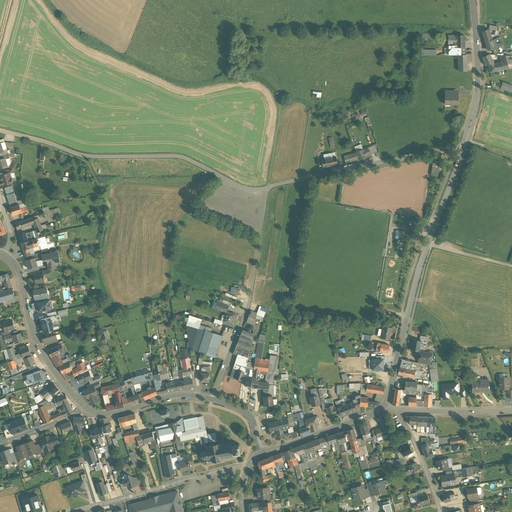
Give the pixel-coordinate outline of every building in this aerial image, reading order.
[(489,29),(482,32),(485,42),(492,40),(491,35),(495,35),(496,31),(489,29)] [(464,36),(448,36),(449,44),(446,44),(446,47),(453,47),(453,53),(453,55),(457,55),(457,48),(464,47),(464,36)] [(492,40),(485,42),(488,50),(495,48),(498,47),(496,39),(492,40)] [(498,47),(495,48),(497,55),(501,55),(503,55),(503,53),(501,46),(498,47)] [(467,71),(467,55),(458,55),(458,71),(467,71)] [(489,55),(482,58),(486,66),(489,64),(493,63),(489,55)] [(502,62),(497,63),(499,69),(508,67),(507,61),(502,62)] [(511,85),(503,82),(500,89),(511,92),(511,85)] [(455,91),(445,91),(445,104),(457,105),(458,104),(458,102),(457,101),(456,101),(457,96),(458,96),(458,95),(455,95),(455,91)] [(368,147),(363,150),(366,157),(371,155),(368,147)] [(363,150),(356,152),(359,159),(359,160),(366,157),(363,150)] [(331,153),(324,155),(324,158),(321,158),(323,168),(337,164),(336,157),(332,157),(331,153)] [(354,153),(344,156),(346,163),(356,160),(354,153)] [(441,159),(431,158),(431,161),(434,162),(432,176),(438,177),(441,159)] [(10,174),(6,175),(5,175),(0,176),(3,186),(14,182),(14,181),(14,179),(12,178),(11,178),(10,174)] [(12,186),(5,188),(7,195),(14,193),(12,186)] [(14,193),(7,195),(9,201),(16,199),(14,193)] [(19,205),(10,207),(13,215),(22,213),(21,209),(19,205)] [(42,209),(46,219),(61,215),(59,208),(50,211),(49,207),(42,209)] [(36,219),(32,220),(34,224),(35,228),(41,226),(38,218),(36,219)] [(26,220),(15,224),(17,230),(28,226),(26,220)] [(37,231),(30,233),(32,240),(33,240),(40,238),(38,233),(37,233),(37,231)] [(399,239),(408,241),(409,232),(400,231),(399,239)] [(25,233),(19,235),(21,243),(32,240),(30,233),(26,234),(25,233)] [(32,240),(21,243),(23,250),(35,247),(33,240),(32,240)] [(53,253),(42,255),(43,260),(43,261),(47,260),(49,269),(57,268),(55,263),(58,262),(57,256),(54,257),(53,253)] [(30,259),(26,261),(28,269),(37,267),(35,261),(35,258),(32,259),(30,259)] [(43,274),(34,275),(36,283),(40,283),(45,282),(44,278),(43,275),(43,274)] [(46,288),(34,290),(34,295),(35,295),(36,299),(39,298),(46,297),(47,297),(46,288)] [(7,290),(4,291),(6,299),(15,297),(12,289),(7,290)] [(39,302),(36,303),(37,309),(38,312),(47,310),(53,309),(51,300),(46,301),(43,301),(39,302)] [(228,306),(222,304),(223,303),(222,303),(218,301),(215,309),(226,312),(226,311),(228,306)] [(226,311),(226,312),(223,321),(223,322),(232,324),(235,314),(226,311)] [(256,314),(250,311),(246,322),(254,325),(256,314)] [(50,318),(41,320),(44,332),(54,330),(58,329),(58,326),(52,328),(52,325),(53,325),(52,322),(51,322),(50,318)] [(12,321),(3,323),(5,331),(11,329),(14,329),(12,321)] [(199,328),(186,324),(190,349),(193,350),(193,346),(199,328)] [(393,329),(383,326),(382,329),(381,336),(380,338),(390,340),(393,329)] [(205,330),(199,328),(193,346),(193,350),(215,357),(222,336),(205,330)] [(253,334),(243,330),(234,354),(238,355),(248,357),(253,334)] [(21,333),(13,335),(14,338),(15,343),(23,341),(21,333)] [(54,336),(48,338),(43,339),(44,345),(50,343),(52,342),(52,341),(57,340),(56,335),(54,336)] [(255,363),(269,364),(270,360),(262,359),(265,335),(260,335),(255,363)] [(421,342),(413,340),(411,350),(417,351),(419,351),(420,347),(421,342)] [(389,345),(377,343),(377,346),(380,347),(379,351),(388,353),(389,345)] [(61,345),(47,351),(51,357),(57,354),(64,351),(62,347),(61,345)] [(20,349),(18,350),(19,355),(20,356),(22,356),(23,357),(24,357),(31,354),(28,346),(20,349)] [(12,348),(7,349),(11,361),(14,360),(16,359),(15,356),(12,348)] [(419,351),(417,351),(417,353),(418,353),(419,355),(418,360),(419,360),(419,363),(431,365),(432,354),(419,351)] [(248,357),(238,355),(234,368),(238,370),(238,369),(245,372),(245,370),(248,357)] [(25,358),(24,358),(26,362),(28,367),(35,364),(31,356),(25,358)] [(270,356),(270,360),(269,364),(268,371),(268,372),(270,373),(270,378),(273,379),(274,374),(278,374),(278,371),(276,371),(278,357),(270,356)] [(59,357),(53,361),(57,367),(63,365),(62,363),(59,357)] [(186,359),(182,360),(184,369),(190,368),(189,359),(186,359)] [(11,361),(7,362),(11,373),(17,370),(15,363),(14,360),(11,361)] [(383,362),(383,360),(376,360),(369,360),(369,370),(383,369),(383,362)] [(407,370),(411,370),(412,362),(402,360),(400,368),(407,370)] [(75,361),(68,363),(72,370),(72,371),(78,368),(77,365),(75,361)] [(72,371),(74,374),(75,376),(78,375),(81,373),(88,370),(86,366),(85,366),(83,362),(77,365),(79,368),(78,368),(72,371)] [(68,363),(59,367),(62,374),(65,372),(72,370),(68,363)] [(269,364),(255,363),(254,369),(267,371),(268,371),(269,364)] [(164,379),(161,379),(162,382),(166,381),(166,383),(169,378),(166,365),(162,366),(162,372),(163,373),(164,379)] [(184,369),(182,370),(182,371),(183,375),(184,381),(192,379),(190,368),(184,369)] [(407,370),(400,368),(398,374),(407,376),(407,370)] [(245,372),(238,369),(238,370),(235,379),(242,381),(243,376),(245,372)] [(430,369),(431,382),(438,381),(437,369),(430,369)] [(43,375),(41,370),(26,375),(29,384),(39,381),(44,379),(43,375)] [(88,370),(81,373),(78,375),(81,383),(89,380),(91,379),(88,370)] [(260,373),(254,372),(252,382),(251,387),(258,388),(259,383),(260,373)] [(149,381),(153,379),(151,373),(132,378),(134,384),(149,381)] [(205,374),(201,373),(201,375),(201,378),(200,381),(209,382),(209,374),(205,374)] [(184,384),(185,388),(184,381),(183,375),(180,376),(180,375),(174,376),(174,378),(178,378),(178,381),(180,381),(181,385),(184,384)] [(99,376),(91,379),(89,380),(90,384),(96,382),(101,380),(99,376)] [(502,378),(502,381),(499,381),(500,389),(503,389),(504,387),(506,389),(509,389),(509,387),(507,386),(509,384),(507,382),(508,381),(508,377),(502,378)] [(132,378),(123,381),(126,387),(127,388),(131,387),(134,386),(134,384),(132,378)] [(184,381),(185,388),(194,387),(192,379),(184,381)] [(475,383),(472,383),(472,392),(489,391),(489,392),(490,392),(489,386),(488,379),(480,380),(480,382),(475,383)] [(174,382),(166,383),(167,387),(167,392),(175,391),(174,382)] [(417,383),(406,382),(405,390),(416,391),(417,391),(417,383)] [(54,384),(48,389),(52,394),(58,389),(54,384)] [(119,390),(116,384),(101,388),(102,395),(108,394),(116,392),(120,391),(119,390)] [(456,384),(442,385),(443,399),(448,398),(448,393),(458,392),(458,388),(456,388),(456,384)] [(273,395),(274,385),(269,385),(269,389),(263,388),(263,396),(273,395)] [(385,387),(367,385),(366,392),(374,393),(379,393),(383,394),(385,387)] [(141,389),(136,391),(135,388),(134,386),(131,387),(134,396),(134,395),(142,393),(141,389)] [(95,387),(89,389),(84,391),(87,398),(88,399),(89,398),(92,404),(98,401),(95,394),(97,393),(95,388),(95,387)] [(151,389),(146,391),(148,398),(157,394),(155,387),(151,389)] [(326,388),(318,389),(323,409),(326,408),(329,407),(329,406),(334,404),(331,398),(324,400),(322,392),(326,392),(326,388)] [(48,389),(42,394),(46,399),(52,394),(48,389)] [(398,405),(400,393),(401,390),(395,389),(392,405),(398,405)] [(142,393),(134,395),(137,402),(145,399),(142,393)] [(65,394),(54,399),(55,401),(56,405),(56,406),(63,403),(68,401),(65,394)] [(318,394),(313,395),(313,397),(312,397),(310,397),(312,406),(320,404),(318,394)] [(34,399),(37,404),(43,400),(39,395),(34,399)] [(121,395),(116,396),(118,402),(115,403),(116,408),(123,407),(121,395)] [(273,395),(263,396),(264,405),(277,403),(277,398),(274,399),(273,395)] [(360,395),(349,399),(349,400),(347,401),(347,403),(345,404),(353,401),(353,400),(356,398),(357,401),(360,400),(360,397),(360,395)] [(416,398),(409,397),(409,399),(408,406),(416,406),(416,402),(416,398)] [(353,401),(345,404),(349,414),(357,411),(356,407),(354,401),(353,401)] [(334,404),(329,406),(329,407),(326,408),(328,414),(336,411),(335,407),(334,404)] [(338,407),(337,407),(338,410),(341,417),(349,414),(345,404),(338,407)] [(64,407),(61,408),(62,412),(64,417),(68,415),(68,414),(73,413),(70,405),(64,407)] [(167,409),(165,410),(164,409),(164,410),(162,411),(163,416),(163,417),(166,417),(167,417),(166,416),(168,416),(169,417),(169,416),(169,415),(170,414),(171,414),(171,413),(170,413),(169,411),(170,411),(170,410),(169,411),(167,409),(168,408),(167,408),(167,409)] [(62,412),(50,417),(51,421),(51,422),(64,417),(62,412)] [(298,420),(305,418),(304,412),(292,415),(294,421),(298,420)] [(135,414),(128,415),(130,424),(136,422),(135,414)] [(128,415),(118,418),(121,427),(121,429),(122,428),(122,426),(130,424),(128,415)] [(203,416),(196,418),(183,421),(182,421),(182,420),(179,421),(176,422),(169,423),(169,424),(154,427),(157,438),(157,439),(158,445),(161,445),(171,443),(173,442),(172,439),(172,437),(179,436),(180,441),(182,441),(198,437),(203,436),(207,435),(203,416)] [(383,416),(378,418),(382,428),(378,429),(380,436),(390,433),(387,425),(387,426),(383,416)] [(305,420),(306,427),(309,426),(309,428),(310,433),(311,433),(310,432),(317,430),(317,429),(318,429),(316,424),(314,417),(312,418),(305,420)] [(427,417),(417,417),(417,424),(417,426),(420,426),(426,426),(427,417)] [(435,417),(427,417),(426,426),(429,426),(430,426),(434,426),(435,417)] [(107,418),(100,419),(102,426),(109,424),(107,418)] [(305,418),(298,420),(300,429),(306,427),(305,420),(305,418)] [(10,428),(12,433),(27,428),(24,419),(9,424),(10,428)] [(287,419),(275,422),(277,430),(281,428),(289,426),(288,423),(287,419)] [(70,422),(61,425),(64,433),(73,430),(70,422)] [(275,422),(268,423),(270,431),(277,430),(275,422)] [(109,424),(102,426),(102,428),(103,433),(112,431),(110,424),(109,424)] [(367,424),(360,427),(362,435),(365,434),(369,432),(367,424)] [(300,429),(298,429),(301,436),(310,433),(309,428),(309,426),(306,427),(300,429)] [(121,427),(117,428),(118,433),(115,434),(117,440),(124,437),(122,432),(121,429),(121,427)] [(12,433),(10,428),(4,431),(6,438),(13,436),(12,433)] [(102,428),(96,429),(98,438),(102,437),(101,436),(104,436),(103,433),(102,428)] [(96,429),(90,431),(92,439),(95,438),(95,439),(98,438),(96,429)] [(353,429),(347,431),(350,440),(350,441),(356,440),(353,429)] [(136,431),(127,432),(127,434),(128,438),(139,436),(138,430),(136,431)] [(344,431),(336,434),(338,441),(338,444),(343,442),(347,441),(344,431)] [(152,432),(143,435),(145,442),(151,441),(154,440),(152,432)] [(215,432),(208,434),(209,442),(211,442),(212,445),(215,444),(214,441),(216,441),(215,432)] [(291,435),(283,434),(282,432),(277,433),(278,436),(286,440),(292,439),(291,435)] [(336,434),(327,437),(329,444),(336,442),(338,441),(336,434)] [(49,438),(49,436),(44,438),(44,440),(41,441),(42,443),(45,451),(53,448),(52,446),(59,443),(56,435),(49,438)] [(143,435),(140,435),(140,436),(136,437),(139,444),(145,442),(143,435)] [(179,436),(172,437),(172,439),(173,442),(176,442),(176,443),(177,450),(184,448),(183,442),(182,442),(182,441),(180,441),(179,436)] [(367,439),(368,442),(372,441),(373,445),(376,444),(374,439),(374,437),(367,439)] [(356,440),(350,441),(354,457),(368,454),(365,443),(363,438),(356,440)] [(319,439),(314,441),(316,449),(318,453),(322,451),(322,448),(319,439)] [(39,444),(35,446),(33,441),(25,444),(29,455),(35,453),(36,455),(42,453),(42,452),(39,444)] [(221,444),(217,444),(217,443),(216,442),(216,443),(216,444),(215,444),(212,445),(210,445),(210,444),(209,444),(209,445),(209,446),(206,446),(205,446),(204,446),(201,447),(199,447),(200,452),(200,453),(199,453),(199,454),(200,454),(201,456),(200,457),(201,457),(203,458),(203,460),(202,461),(202,462),(203,463),(204,463),(204,464),(204,465),(205,465),(209,464),(209,461),(212,461),(212,462),(213,461),(213,462),(214,462),(213,461),(219,460),(219,461),(220,461),(220,460),(220,459),(224,459),(224,460),(225,460),(225,459),(228,458),(229,459),(229,458),(233,457),(233,458),(234,458),(234,457),(235,456),(237,456),(238,456),(237,455),(237,452),(239,452),(240,453),(241,452),(239,451),(239,450),(240,450),(240,449),(239,450),(239,447),(239,446),(238,446),(238,445),(239,444),(238,443),(237,445),(236,445),(235,444),(235,442),(235,441),(234,442),(232,442),(231,442),(231,441),(230,441),(230,442),(226,443),(226,442),(225,442),(225,443),(222,443),(221,442),(221,443),(221,444)] [(314,441),(304,444),(306,451),(306,453),(313,451),(314,450),(316,449),(314,441)] [(25,444),(16,447),(18,452),(14,453),(17,462),(23,460),(22,457),(29,455),(25,444)] [(304,444),(295,448),(296,451),(297,454),(302,452),(306,451),(304,444)] [(428,446),(427,444),(421,446),(426,458),(430,456),(430,457),(437,455),(435,451),(433,451),(432,449),(431,450),(431,449),(429,450),(428,446)] [(409,445),(400,448),(402,451),(403,456),(412,453),(409,445)] [(295,448),(284,452),(287,459),(288,461),(296,457),(293,452),(296,451),(295,448)] [(85,451),(89,464),(96,462),(92,449),(85,451)] [(9,450),(0,453),(4,464),(11,461),(13,461),(11,455),(9,450)] [(138,466),(133,452),(129,453),(134,468),(138,466)] [(281,454),(272,457),(275,464),(277,463),(283,460),(281,454)] [(347,455),(342,457),(345,469),(350,468),(347,455)] [(192,456),(184,458),(184,462),(178,463),(179,468),(180,472),(191,469),(190,465),(194,464),(192,456)] [(170,457),(162,459),(166,477),(173,476),(172,474),(175,473),(174,469),(173,470),(170,458),(170,457)] [(272,457),(266,459),(268,467),(271,466),(275,465),(275,464),(272,457)] [(296,457),(288,461),(290,467),(292,467),(294,466),(298,464),(296,457)] [(313,458),(308,460),(308,461),(310,467),(311,470),(318,468),(315,458),(313,458)] [(266,459),(259,462),(258,464),(260,470),(263,469),(268,467),(266,459)] [(445,459),(436,461),(438,470),(445,469),(447,468),(445,459)] [(78,461),(71,464),(73,471),(81,469),(78,461)] [(305,462),(299,464),(301,470),(310,467),(308,461),(305,462)] [(408,466),(403,468),(406,475),(411,473),(419,470),(418,470),(417,466),(416,463),(408,466)] [(71,464),(64,466),(65,470),(67,470),(68,473),(73,471),(71,464)] [(470,468),(461,469),(463,476),(471,475),(470,468)] [(461,469),(454,471),(454,474),(455,478),(463,476),(461,469)] [(264,473),(261,474),(262,483),(269,481),(268,476),(264,477),(264,473)] [(446,475),(440,476),(440,477),(442,476),(444,487),(456,484),(455,478),(454,474),(446,475)] [(128,475),(125,480),(126,480),(122,481),(123,486),(127,485),(128,488),(133,486),(133,487),(136,486),(135,485),(135,483),(134,480),(133,478),(133,477),(128,475)] [(83,481),(75,484),(75,485),(67,487),(70,496),(80,493),(80,491),(85,490),(83,483),(83,481)] [(373,484),(371,485),(373,491),(374,494),(378,493),(378,492),(380,491),(381,492),(385,491),(384,487),(384,486),(383,481),(373,484)] [(102,482),(97,483),(100,495),(106,493),(104,485),(102,482)] [(363,486),(359,487),(358,486),(354,488),(355,493),(353,494),(355,500),(356,500),(364,497),(364,498),(364,497),(362,490),(364,490),(363,486)] [(269,488),(256,489),(257,495),(258,495),(258,498),(257,498),(257,499),(267,498),(268,498),(268,496),(269,496),(269,488)] [(476,488),(466,489),(468,498),(469,498),(478,496),(477,495),(476,488)] [(368,489),(364,490),(362,490),(364,497),(370,496),(369,492),(368,489)] [(182,511),(177,491),(129,504),(130,511),(169,511),(182,511)] [(427,494),(422,495),(422,493),(420,494),(420,496),(417,497),(420,505),(429,503),(427,494)] [(449,493),(442,495),(444,503),(451,501),(450,497),(449,493)] [(26,509),(26,511),(36,511),(42,510),(41,506),(38,495),(23,500),(26,509)] [(417,496),(409,498),(413,509),(421,507),(420,505),(417,497),(417,496)] [(384,511),(392,511),(389,501),(383,503),(384,505),(382,505),(383,509),(384,509),(385,511),(384,511)] [(272,511),(271,502),(264,502),(264,510),(264,511),(272,511)] [(259,503),(249,504),(250,511),(259,510),(259,503)] [(470,505),(467,506),(468,511),(480,511),(479,503),(470,505)]
